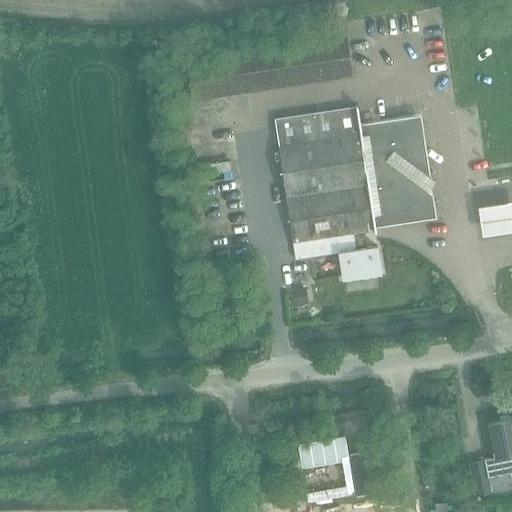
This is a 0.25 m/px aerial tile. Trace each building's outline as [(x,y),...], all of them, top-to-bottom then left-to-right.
[(188,58),(194,97),(352,72),(345,33),(188,58)] [(364,230),(364,231),(374,230),(374,232),(376,232),(375,226),(437,217),(421,111),(360,120),(357,102),(356,102),(356,104),(275,116),(294,256),(329,251),(327,235),(364,230)] [(511,200),(496,203),(477,206),(483,234),(501,231),(511,228),(511,200)] [(366,245),(364,231),(364,230),(327,235),(329,251),(340,249),(343,276),(382,271),(379,243),(366,245)] [(469,463),(476,496),(492,492),(489,476),(511,470),(511,418),(488,424),(495,457),(469,463)]
